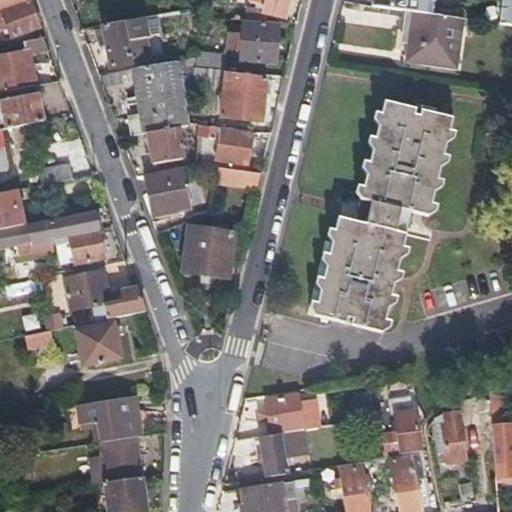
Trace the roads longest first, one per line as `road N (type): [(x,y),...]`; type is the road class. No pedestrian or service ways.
road 1 (residential): [(203,404),(183,370),(48,0)]
road 2 (residential): [(203,404),(235,347),(320,0)]
